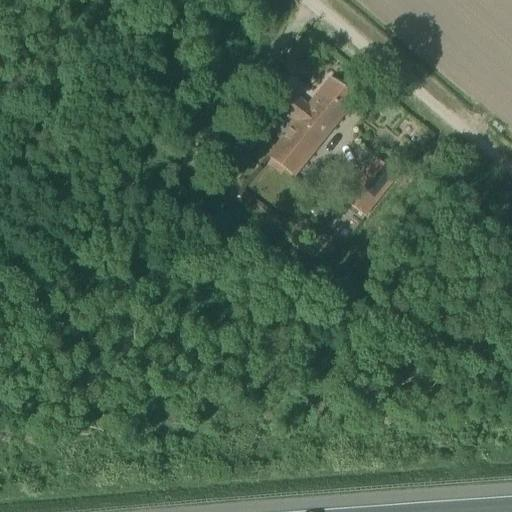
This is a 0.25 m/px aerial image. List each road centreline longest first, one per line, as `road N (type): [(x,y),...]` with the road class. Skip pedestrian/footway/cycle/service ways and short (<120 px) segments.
road 1 (unclassified): [(418,95),(300,0)]
road 2 (track): [(511,177),(418,95)]
